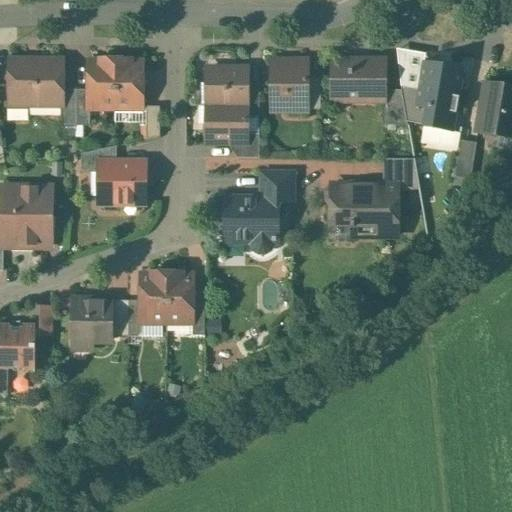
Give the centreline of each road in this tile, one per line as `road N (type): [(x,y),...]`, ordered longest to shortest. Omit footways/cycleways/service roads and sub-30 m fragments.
road 1 (residential): [(176,17),(175,238),(0,297)]
road 2 (residential): [(192,17),(332,16),(368,0)]
road 3 (residential): [(0,15),(176,17)]
